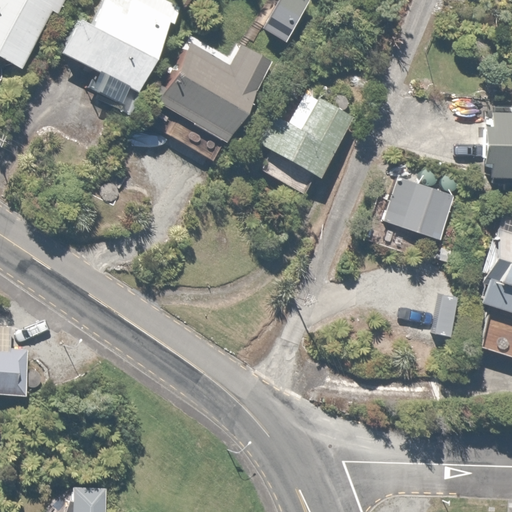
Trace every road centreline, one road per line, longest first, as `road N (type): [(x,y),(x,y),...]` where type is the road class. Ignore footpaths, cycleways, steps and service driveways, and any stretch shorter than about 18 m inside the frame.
road 1 (secondary): [(0,240),(189,367),(242,413),(279,460)]
road 2 (residential): [(279,460),(511,462)]
